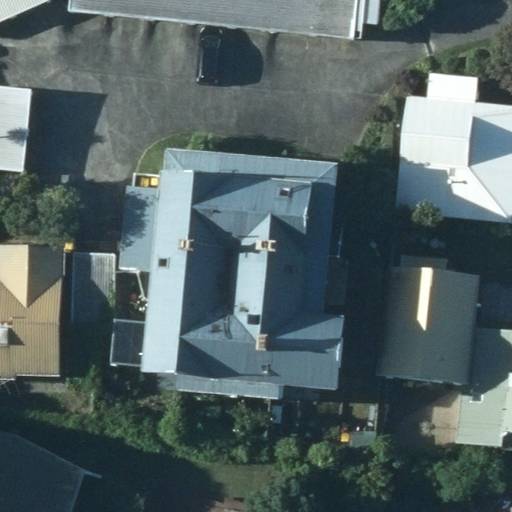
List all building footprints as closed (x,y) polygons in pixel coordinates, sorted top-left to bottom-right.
[(0,0),(0,16),(35,0),(0,0)] [(66,0),(65,8),(356,37),(358,21),(372,23),(374,0),(66,0)] [(478,81),(410,75),(396,214),(510,227),(511,201),(511,106),(475,103),(478,81)] [(28,87),(0,84),(0,168),(20,170),(28,87)] [(319,310),(329,158),(160,146),(157,187),(121,185),(115,266),(148,269),(142,371),(172,373),(172,389),(271,395),(272,380),(328,384),(333,312),(319,310)] [(0,370),(56,370),(57,262),(56,242),(0,241),(0,370)] [(111,252),(61,249),(59,339),(110,340),(111,252)] [(461,385),(476,278),(443,274),(446,262),(401,257),(399,269),(392,267),(377,375),(461,385)] [(511,333),(471,328),(457,445),(511,451),(511,333)] [(0,511),(60,511),(78,469),(0,437),(0,511)]
